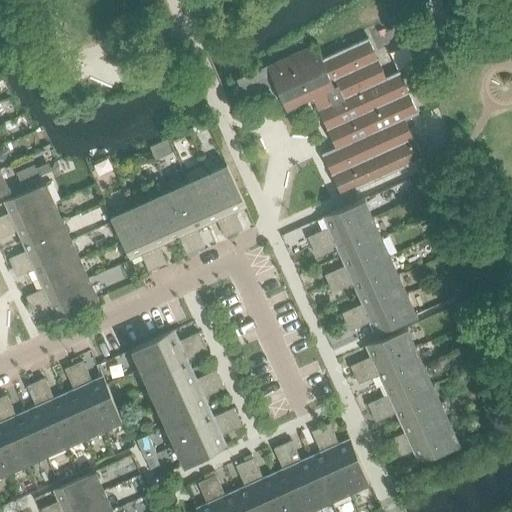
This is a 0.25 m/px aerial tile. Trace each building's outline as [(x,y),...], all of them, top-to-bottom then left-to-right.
[(404,119),(417,113),(408,93),(399,71),(385,77),(374,51),(373,52),(367,38),(344,49),(344,48),(333,53),(346,82),(335,87),(339,96),(351,91),(369,132),(339,145),(322,153),(341,195),(402,167),(422,158),(404,119)] [(339,96),(335,87),(346,82),(333,53),(318,60),(315,43),(236,79),(244,96),(245,96),(245,94),(273,81),(274,82),(286,109),(313,97),(330,136),(336,138),(339,145),(369,132),(351,91),(339,96)] [(423,79),(418,68),(410,72),(415,83),(423,79)] [(211,132),(207,122),(196,127),(200,137),(211,132)] [(245,206),(226,165),(226,164),(224,165),(225,168),(209,175),(208,172),(207,173),(233,232),(242,228),(234,211),(245,206)] [(0,193),(10,189),(9,187),(7,188),(0,172),(0,171),(2,171),(1,169),(0,169),(0,193)] [(233,232),(207,173),(205,173),(207,176),(190,183),(189,181),(188,181),(206,224),(217,219),(224,236),(233,232)] [(206,224),(188,181),(187,182),(188,184),(172,192),(170,189),(168,190),(195,250),(204,246),(196,228),(206,224)] [(0,226),(55,202),(54,201),(52,202),(45,185),(47,184),(46,182),(4,201),(9,212),(0,216),(0,226)] [(195,250),(168,190),(169,193),(153,200),(151,198),(149,199),(168,241),(179,236),(186,253),(195,250)] [(311,245),(374,218),(373,216),(370,217),(363,201),(366,200),(365,197),(322,216),(327,228),(307,237),(311,245)] [(168,241),(149,199),(148,199),(150,202),(134,209),(132,206),(130,207),(157,267),(166,263),(158,246),(168,241)] [(21,240),(64,221),(63,220),(61,221),(54,205),(56,204),(55,202),(0,226),(0,237),(17,230),(21,240)] [(157,267),(130,207),(129,208),(131,210),(115,218),(113,215),(110,216),(130,259),(141,253),(149,271),(157,267)] [(340,255),(382,236),(381,234),(379,236),(371,220),(374,218),(311,245),(315,254),(335,245),(340,255)] [(13,267),(72,239),(71,238),(69,239),(62,224),(64,223),(64,221),(21,240),(26,250),(9,258),(13,267)] [(328,283),(391,255),(390,254),(387,255),(380,239),(383,237),(382,236),(340,255),(345,266),(324,275),(328,283)] [(81,259),(80,257),(78,258),(70,242),(73,241),(72,239),(13,267),(9,268),(13,277),(34,268),(38,278),(81,259)] [(357,293),(399,274),(398,273),(396,274),(388,258),(391,257),(391,255),(328,283),(332,292),(352,283),(357,293)] [(30,305),(89,278),(89,276),(87,278),(79,262),(81,261),(81,259),(38,278),(43,288),(26,296),(30,305)] [(346,321),(408,293),(407,292),(404,293),(397,277),(400,275),(399,274),(357,293),(362,303),(342,312),(346,321)] [(98,298),(97,296),(95,297),(88,281),(90,279),(89,278),(30,305),(34,313),(51,306),(56,317),(98,298)] [(417,313),(416,310),(413,312),(405,296),(408,295),(408,293),(346,321),(346,323),(339,326),(343,333),(370,321),(375,332),(417,313)] [(354,374),(417,346),(416,344),(414,345),(406,330),(409,328),(408,326),(365,345),(370,357),(350,365),(354,374)] [(140,369),(203,340),(199,332),(179,341),(174,330),(131,349),(133,351),(134,351),(142,367),(140,368),(140,369)] [(191,368),(187,358),(207,349),(203,340),(140,369),(141,370),(143,369),(150,386),(148,386),(149,388),(191,368)] [(383,384),(425,365),(425,363),(422,364),(415,348),(417,347),(417,346),(354,374),(358,383),(378,374),(383,384)] [(121,418),(106,384),(102,375),(91,380),(82,360),(73,364),(102,426),(103,426),(102,423),(118,417),(119,419),(121,418)] [(102,426),(73,364),(65,368),(74,388),(64,393),(83,435),(84,435),(83,433),(100,425),(101,427),(102,426)] [(363,416),(371,412),(434,384),(433,383),(431,384),(423,367),(426,366),(425,365),(383,384),(388,394),(368,403),(368,405),(360,409),(363,416)] [(157,407),(220,378),(216,370),(196,379),(191,368),(149,388),(150,389),(151,388),(159,405),(157,405),(157,407)] [(83,435),(64,393),(53,398),(44,378),(35,382),(64,444),(65,443),(64,441),(80,434),(81,436),(83,435)] [(208,406),(204,396),(224,387),(220,378),(157,407),(158,408),(160,407),(168,424),(166,425),(166,426),(208,406)] [(64,444),(35,382),(27,386),(36,406),(26,410),(45,452),(46,452),(45,449),(61,442),(63,445),(64,444)] [(400,422),(442,403),(442,401),(439,402),(432,387),(435,385),(434,384),(371,412),(375,421),(395,412),(400,422)] [(45,452),(26,410),(15,415),(6,395),(0,397),(0,404),(25,461),(26,461),(25,458),(43,450),(44,453),(45,452)] [(389,450),(451,422),(451,421),(448,422),(441,406),(443,404),(442,403),(400,422),(405,432),(385,441),(389,450)] [(25,461),(0,404),(0,454),(7,469),(8,469),(7,467),(23,459),(24,462),(25,461)] [(175,445),(237,416),(233,408),(213,417),(208,406),(166,426),(167,428),(169,427),(176,443),(174,444),(175,445)] [(226,445),(221,434),(241,425),(237,416),(175,445),(175,447),(177,446),(184,461),(183,462),(184,464),(226,445)] [(460,442),(459,439),(457,440),(449,425),(452,423),(451,422),(389,450),(393,459),(413,450),(418,461),(421,459),(460,442)] [(369,480),(349,438),(338,443),(329,423),(320,427),(348,489),(349,489),(348,487),(365,480),(366,481),(369,480)] [(348,489),(320,427),(311,431),(321,451),(310,456),(329,498),(331,497),(330,495),(346,488),(347,490),(348,489)] [(329,498),(310,456),(300,460),(291,440),(282,444),(310,506),(311,506),(310,504),(328,496),(329,498)] [(310,506),(282,444),(274,448),(283,468),(273,473),(289,511),(292,511),(308,505),(309,507),(310,506)] [(289,511),(273,473),(262,477),(252,454),(243,458),(245,461),(267,511),(289,511)] [(267,511),(245,461),(236,465),(245,485),(235,490),(244,511),(267,511)] [(56,511),(104,490),(104,489),(102,490),(95,474),(97,473),(96,470),(53,490),(58,501),(37,510),(37,511),(56,511)] [(244,511),(235,490),(225,494),(214,471),(205,475),(221,511),(244,511)] [(221,511),(205,475),(196,479),(207,502),(196,507),(197,511),(221,511)] [(107,511),(113,509),(113,508),(110,509),(103,493),(105,492),(104,490),(56,511),(107,511)]
